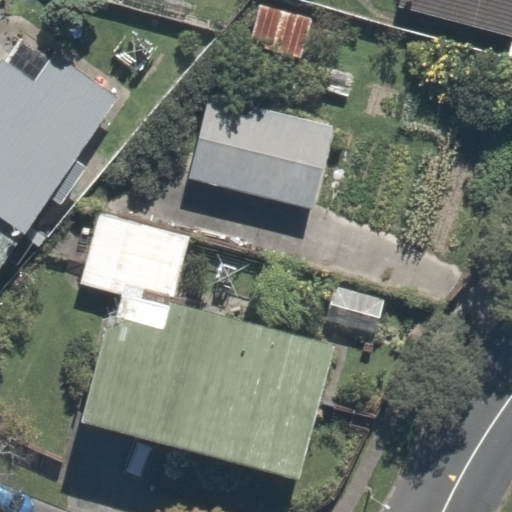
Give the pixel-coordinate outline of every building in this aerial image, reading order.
[(318,15),(269,0),(254,0),(241,42),(303,62),(318,15)] [(511,0),(392,0),(391,5),(506,37),(501,52),(511,55),(511,0)] [(0,259),(118,114),(14,29),(0,45),(0,259)] [(199,90),(181,177),(311,205),(330,118),(199,90)] [(190,228),(98,201),(72,292),(94,299),(58,421),(293,489),(335,341),(171,294),(190,228)]
